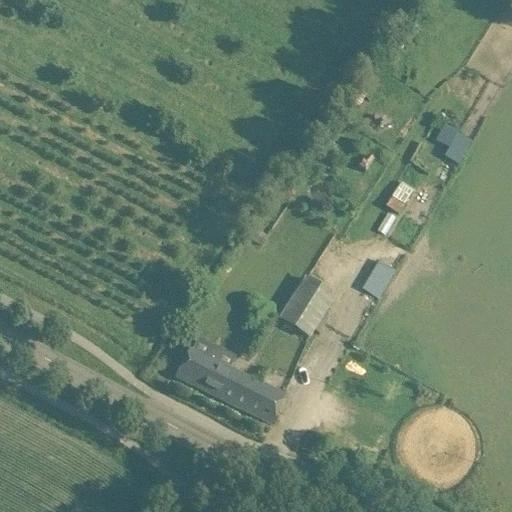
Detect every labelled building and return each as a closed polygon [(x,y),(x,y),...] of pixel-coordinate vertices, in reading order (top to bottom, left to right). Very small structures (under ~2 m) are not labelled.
[(457,166),(471,142),(457,134),(458,133),(445,125),(435,141),(449,149),(444,158),(457,166)] [(398,216),(412,192),(400,185),(386,209),(398,216)] [(360,289),(379,299),(395,270),(375,259),(360,289)] [(305,282),(279,322),(309,341),(313,334),(319,338),(328,324),(322,320),(334,300),(305,282)] [(270,329),(250,360),(295,388),(314,357),(270,329)] [(176,378),(271,425),(284,398),(189,351),(176,378)]
